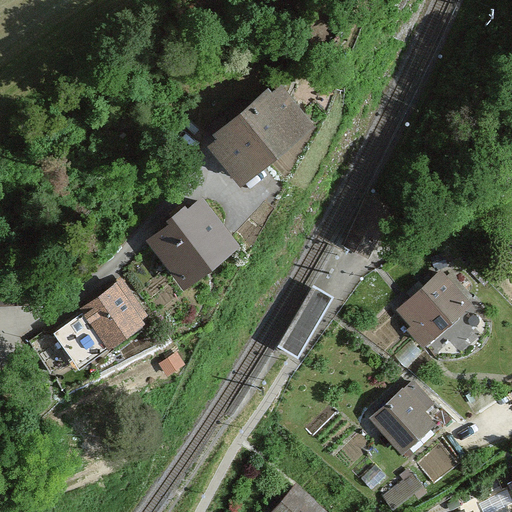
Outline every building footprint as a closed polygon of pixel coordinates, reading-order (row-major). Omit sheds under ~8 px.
[(213,134),(241,171),(300,127),(271,90),(213,134)] [(391,210),(369,197),(344,241),(366,254),(391,210)] [(202,199),(151,240),(182,280),(234,240),(202,199)] [(511,242),(494,252),(505,274),(511,270),(511,242)] [(393,314),(419,342),(464,301),(439,273),(393,314)] [(335,296),(314,284),(277,347),(298,359),(335,296)] [(124,285),(67,324),(91,360),(148,320),(124,285)] [(375,416),(399,444),(428,419),(420,411),(430,402),(413,383),(375,416)] [(390,504),(418,483),(410,473),(383,494),(390,504)] [(320,511),(291,488),(272,511),(320,511)]
